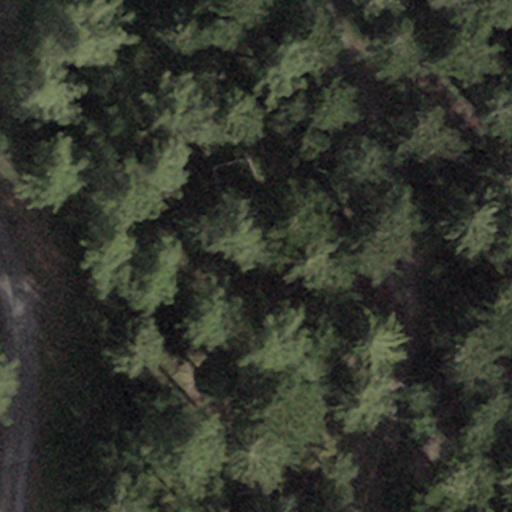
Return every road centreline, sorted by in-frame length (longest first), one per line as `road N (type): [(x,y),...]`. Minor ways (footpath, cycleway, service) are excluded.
road 1 (track): [(360,511),(401,323),(374,128),(323,0)]
road 2 (track): [(0,218),(35,338),(16,511)]
